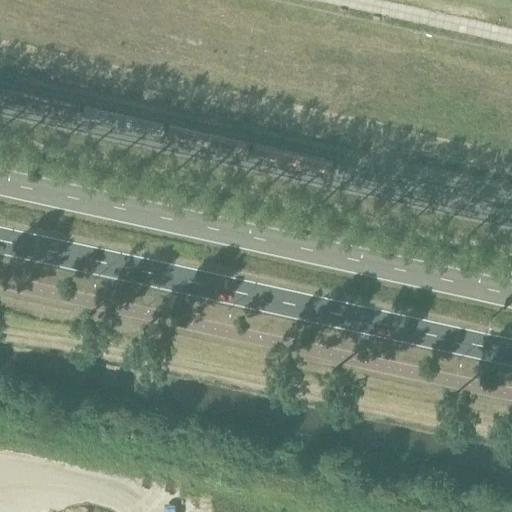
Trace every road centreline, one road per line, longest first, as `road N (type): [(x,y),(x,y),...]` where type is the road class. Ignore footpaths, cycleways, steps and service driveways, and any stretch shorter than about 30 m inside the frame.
road 1 (primary): [(0,240),(511,353)]
road 2 (primary): [(511,292),(0,182)]
